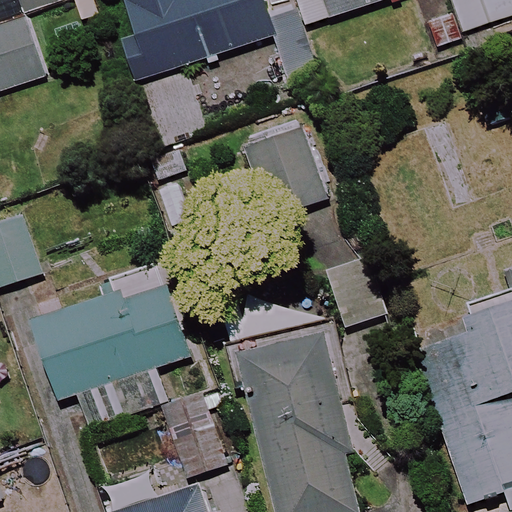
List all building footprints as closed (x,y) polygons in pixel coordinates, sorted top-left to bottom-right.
[(125,0),(140,46),(126,51),(136,84),(269,40),(255,0),(125,0)] [(393,0),(297,0),(307,29),(393,0)] [(0,93),(47,79),(28,19),(0,28),(0,93)] [(327,199),(299,119),(244,138),(272,218),(327,199)] [(0,289),(37,279),(21,218),(0,224),(0,289)] [(190,360),(162,263),(110,278),(116,301),(34,324),(57,403),(92,393),(102,426),(129,419),(135,439),(166,430),(149,372),(190,360)] [(511,291),(463,307),(468,324),(420,339),(473,506),(507,495),(511,511),(511,291)] [(357,455),(337,369),(249,389),(277,511),(360,511),(348,457),(357,455)] [(209,511),(203,489),(124,511),(209,511)]
